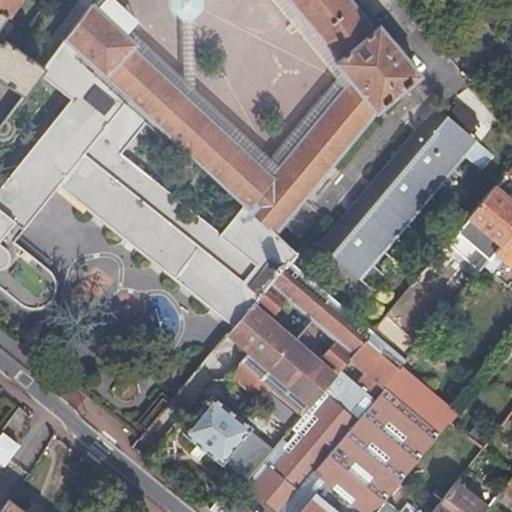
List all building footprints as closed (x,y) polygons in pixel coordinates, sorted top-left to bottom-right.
[(0,0),(0,12),(4,15),(15,0),(0,0)] [(0,79),(22,95),(38,73),(57,48),(91,3),(93,0),(78,0),(35,60),(4,38),(0,42),(0,41),(0,21),(4,15),(0,12),(0,79)] [(91,3),(57,48),(97,85),(143,127),(149,118),(248,209),(240,218),(285,260),(288,262),(296,253),(274,232),(374,112),(419,74),(377,25),(374,28),(350,0),(288,0),(337,59),(334,61),(348,80),(269,174),(132,47),(134,43),(91,3)] [(57,186),(230,326),(249,303),(266,282),(285,260),(240,218),(224,238),(121,154),(143,127),(97,85),(57,48),(38,73),(71,98),(0,187),(0,294),(15,306),(18,309),(21,310),(23,312),(26,313),(28,313),(31,314),(33,314),(36,314),(39,314),(42,313),(44,312),(46,311),(48,310),(49,309),(51,307),(52,306),(53,305),(55,303),(56,301),(57,298),(58,296),(58,295),(58,292),(59,291),(59,288),(58,285),(57,283),(56,280),(55,278),(54,276),(52,274),(50,272),(49,271),(47,270),(52,264),(17,236),(57,186)] [(318,245),(359,280),(464,157),(480,170),(492,155),(429,101),(417,117),(422,121),(318,245)] [(511,200),(493,185),(467,217),(493,238),(482,252),(486,255),(480,263),(483,265),(494,253),(501,244),(511,231),(511,200)] [(511,231),(501,244),(494,253),(483,265),(490,272),(501,259),(511,268),(511,231)] [(511,268),(501,259),(490,272),(507,285),(510,281),(511,283),(511,268)] [(230,326),(225,332),(246,350),(236,362),(268,389),(299,415),(309,403),(322,387),(333,374),(351,353),(370,331),(288,262),(285,260),(266,282),(249,303),(230,326)] [(322,387),(309,403),(262,462),(266,465),(249,486),(278,509),(279,507),(281,508),(312,469),(324,479),(319,485),(318,484),(295,511),(372,511),(383,499),(438,433),(406,405),(382,385),(399,364),(404,359),(370,331),(351,353),(333,374),(322,387)] [(258,401),(268,389),(236,362),(230,378),(258,401)] [(382,385),(406,405),(423,385),(399,364),(382,385)] [(406,405),(438,433),(447,420),(449,422),(456,413),(423,385),(406,405)] [(179,431),(219,463),(249,425),(209,394),(179,431)] [(137,423),(145,429),(167,402),(159,396),(137,423)] [(0,431),(0,466),(1,467),(18,445),(0,431)] [(493,497),(511,511),(511,473),(500,489),(500,488),(493,497)] [(480,511),(487,504),(457,480),(430,511),(480,511)] [(207,507),(213,511),(218,511),(230,498),(221,491),(207,507)] [(25,511),(9,499),(0,510),(0,511),(25,511)] [(372,511),(419,511),(418,511),(420,509),(418,508),(417,510),(407,502),(399,511),(383,499),(372,511)]
